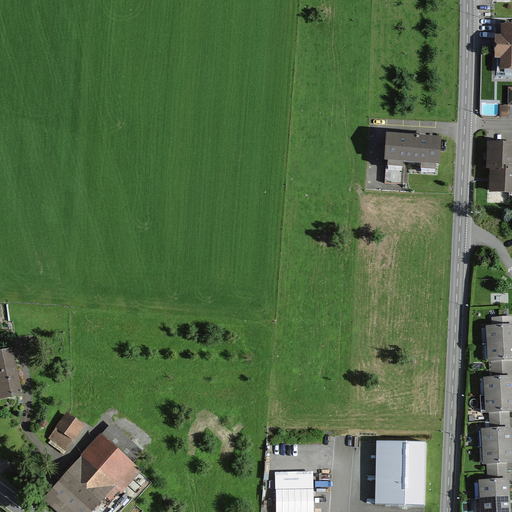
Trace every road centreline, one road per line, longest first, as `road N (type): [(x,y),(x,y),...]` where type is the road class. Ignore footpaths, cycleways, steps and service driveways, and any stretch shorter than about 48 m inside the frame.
road 1 (tertiary): [(459,234),(447,511)]
road 2 (tertiary): [(467,0),(459,234)]
